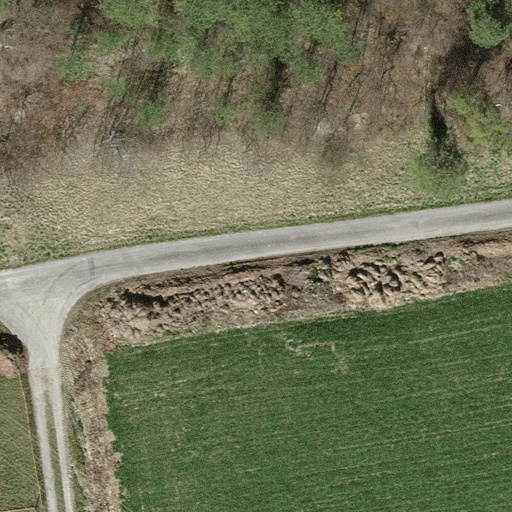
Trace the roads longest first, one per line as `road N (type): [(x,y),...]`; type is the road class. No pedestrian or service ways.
road 1 (track): [(0,293),(511,219)]
road 2 (track): [(37,285),(65,511)]
